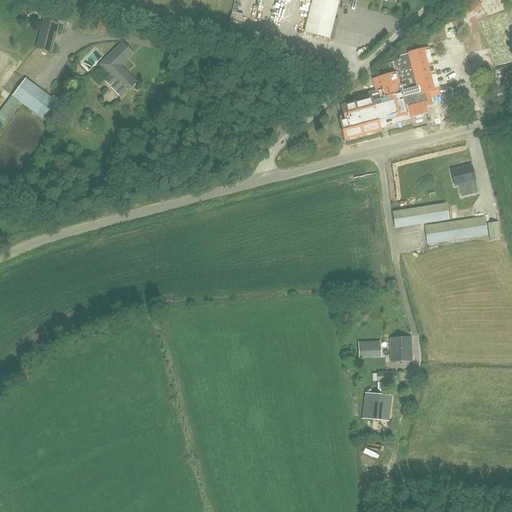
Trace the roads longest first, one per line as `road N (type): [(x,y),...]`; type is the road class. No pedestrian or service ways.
road 1 (unclassified): [(0,261),(48,238),(267,180)]
road 2 (unclassified): [(267,180),(511,116)]
road 3 (unclassified): [(267,180),(276,148),(437,0)]
